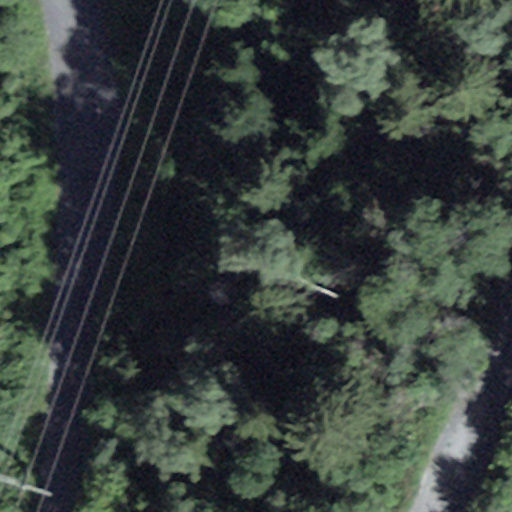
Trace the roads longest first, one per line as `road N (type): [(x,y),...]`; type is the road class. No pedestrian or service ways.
road 1 (unclassified): [(65,0),(76,247),(70,511)]
road 2 (unclassified): [(425,511),(511,306)]
